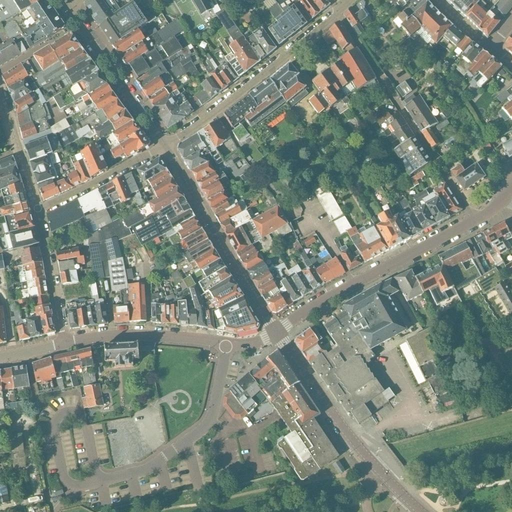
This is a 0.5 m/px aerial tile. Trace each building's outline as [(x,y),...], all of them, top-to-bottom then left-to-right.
[(46,0),(43,0),(0,25),(0,29),(2,28),(10,40),(19,35),(36,26),(56,14),(46,0)] [(0,0),(0,25),(43,0),(0,0)] [(131,0),(92,0),(83,5),(99,28),(117,16),(124,11),(125,10),(126,9),(133,21),(142,16),(135,6),(131,0)] [(142,0),(143,1),(140,2),(141,3),(144,8),(150,5),(148,0),(142,0)] [(206,0),(192,0),(201,16),(208,13),(210,17),(211,17),(211,18),(212,18),(213,19),(214,18),(217,17),(215,15),(212,11),(209,5),(206,0)] [(248,10),(243,0),(239,0),(235,2),(241,13),(248,10)] [(278,46),(307,24),(312,20),(296,0),(279,0),(276,2),(277,4),(268,10),(275,21),(276,23),(268,30),(279,45),(278,46)] [(296,0),(312,20),(313,20),(312,19),(320,13),(310,0),(296,0)] [(310,0),(320,13),(330,5),(329,5),(325,0),(310,0)] [(388,0),(386,2),(387,4),(387,5),(390,9),(396,3),(402,9),(406,5),(409,2),(411,0),(388,0)] [(398,18),(393,22),(399,29),(401,28),(410,38),(412,36),(420,29),(437,13),(427,2),(427,3),(424,0),(411,0),(409,2),(413,7),(409,10),(408,9),(407,9),(407,10),(398,18),(398,17),(397,18),(398,18)] [(479,0),(447,0),(465,17),(480,1),(479,0)] [(499,0),(498,2),(508,12),(511,7),(511,6),(504,0),(499,0)] [(480,1),(465,17),(479,31),(490,17),(488,14),(489,13),(484,8),(486,6),(481,1),(480,1)] [(498,2),(493,7),(499,13),(504,17),(508,12),(498,2)] [(225,3),(218,7),(221,11),(224,10),(228,8),(227,6),(225,3)] [(362,7),(361,8),(358,4),(352,9),(351,9),(343,15),(344,16),(353,29),(358,25),(368,18),(367,17),(370,15),(364,8),(362,7)] [(490,17),(479,31),(483,34),(487,38),(488,37),(487,37),(499,22),(495,18),(499,13),(493,7),(489,13),(488,14),(490,17)] [(117,16),(99,28),(106,38),(121,29),(126,27),(131,27),(133,26),(137,32),(138,31),(138,30),(147,24),(142,16),(133,21),(126,9),(125,10),(124,11),(117,16)] [(221,11),(215,15),(217,17),(234,44),(229,47),(235,56),(234,56),(233,57),(234,58),(245,74),(247,72),(257,64),(258,65),(260,63),(243,38),(242,36),(226,11),(224,10),(221,11)] [(242,19),(247,26),(253,21),(251,17),(252,16),(249,13),(242,19)] [(412,36),(410,38),(414,42),(418,38),(417,37),(419,36),(427,45),(429,44),(431,41),(449,25),(437,13),(420,29),(412,36)] [(36,26),(19,35),(21,39),(23,38),(30,49),(47,39),(65,28),(56,14),(36,26)] [(142,43),(120,58),(136,81),(156,68),(176,55),(180,52),(186,48),(190,45),(176,21),(158,33),(151,37),(145,41),(142,43)] [(329,31),(322,37),(329,46),(336,41),(343,51),(345,49),(348,55),(357,49),(353,43),(340,23),(329,31)] [(363,31),(358,25),(353,29),(358,35),(363,31)] [(431,41),(429,44),(433,49),(438,44),(448,52),(441,60),(445,63),(448,60),(452,55),(451,54),(464,38),(465,38),(462,36),(462,35),(454,29),(449,25),(431,41)] [(121,29),(106,38),(112,46),(137,32),(133,26),(131,27),(126,27),(121,29)] [(253,34),(252,34),(253,37),(260,46),(266,56),(267,56),(276,50),(276,49),(263,30),(261,28),(253,34)] [(242,36),(243,38),(260,63),(261,63),(260,62),(266,56),(260,46),(253,37),(252,34),(253,34),(251,30),(242,36)] [(137,32),(112,46),(113,47),(120,58),(142,43),(145,41),(138,31),(137,32)] [(49,47),(57,61),(61,59),(62,61),(80,49),(71,34),(55,44),(50,47),(49,46),(49,47)] [(0,67),(21,55),(21,54),(26,51),(21,42),(16,45),(14,43),(21,39),(19,35),(10,40),(0,45),(0,67)] [(221,38),(218,40),(228,55),(225,57),(229,63),(239,79),(239,78),(244,75),(245,74),(234,58),(233,57),(234,56),(221,38)] [(452,55),(448,60),(456,67),(462,60),(464,61),(465,60),(471,64),(482,51),(473,43),(471,44),(464,38),(451,54),(452,55)] [(2,76),(9,89),(31,76),(57,61),(49,47),(34,57),(33,56),(33,57),(21,64),(2,76)] [(136,81),(142,90),(159,78),(161,77),(167,73),(180,65),(190,58),(192,56),(191,55),(186,48),(180,52),(176,55),(156,68),(136,81)] [(80,49),(62,61),(61,59),(57,61),(31,76),(39,91),(89,61),(80,49)] [(348,55),(337,61),(338,63),(339,62),(351,83),(356,91),(376,80),(357,49),(348,55)] [(456,67),(461,72),(459,74),(464,77),(467,73),(473,79),(492,59),(491,58),(482,51),(483,51),(482,51),(471,64),(465,60),(464,61),(462,60),(456,67)] [(208,54),(205,57),(208,61),(206,63),(208,66),(206,68),(207,68),(210,73),(211,74),(221,92),(227,87),(228,87),(217,69),(218,68),(212,60),(208,54)] [(222,59),(220,61),(223,66),(234,83),(239,79),(229,63),(225,57),(224,56),(221,58),(222,59)] [(473,79),(469,83),(474,87),(476,85),(481,89),(487,83),(500,68),(501,67),(492,59),(473,79)] [(40,101),(42,105),(46,103),(53,99),(59,95),(97,73),(89,61),(39,91),(37,92),(37,91),(36,92),(40,101)] [(218,68),(217,69),(228,87),(233,83),(234,83),(223,66),(220,61),(218,62),(221,66),(218,68)] [(142,90),(147,100),(158,94),(165,90),(166,90),(179,82),(188,77),(197,71),(191,62),(182,68),(180,65),(167,73),(161,77),(159,78),(142,90)] [(338,63),(328,71),(342,90),(351,83),(339,62),(338,63)] [(270,80),(289,110),(308,95),(305,90),(306,88),(297,77),(299,76),(290,65),(291,65),(290,63),(275,76),(273,78),(270,80)] [(433,71),(435,73),(436,74),(443,66),(439,63),(433,69),(433,71)] [(210,73),(207,68),(205,69),(207,71),(195,78),(200,86),(204,91),(195,97),(202,107),(210,100),(221,92),(211,74),(210,73)] [(328,71),(312,83),(320,93),(331,108),(333,107),(339,102),(341,100),(345,105),(347,104),(349,102),(350,102),(346,97),(341,90),(342,90),(328,71)] [(59,95),(65,106),(74,101),(76,104),(82,101),(81,99),(106,85),(97,73),(59,95)] [(436,74),(435,73),(432,77),(439,84),(442,80),(436,74)] [(7,89),(14,103),(36,92),(37,91),(37,92),(39,91),(31,76),(9,89),(7,89)] [(158,94),(147,100),(152,107),(172,96),(178,92),(183,89),(182,88),(191,82),(188,77),(179,82),(166,90),(165,90),(158,94)] [(250,131),(262,146),(274,137),(267,128),(289,110),(270,80),(268,82),(251,95),(250,95),(249,96),(258,109),(244,120),(251,128),(250,129),(251,130),(250,131)] [(403,99),(415,90),(408,80),(396,89),(403,99)] [(76,104),(78,108),(90,101),(92,105),(112,93),(106,85),(81,99),(82,101),(76,104)] [(502,109),(510,119),(511,117),(511,87),(506,92),(510,97),(507,99),(510,103),(502,109)] [(172,96),(152,107),(162,121),(178,108),(187,103),(187,102),(182,94),(185,92),(183,89),(178,92),(172,96)] [(424,103),(432,97),(428,91),(420,97),(419,96),(418,97),(419,97),(416,99),(413,95),(404,101),(401,103),(404,107),(413,121),(428,109),(424,103)] [(36,92),(14,103),(17,116),(29,110),(28,108),(40,101),(36,92)] [(80,112),(84,119),(117,101),(112,93),(92,105),(80,112)] [(320,93),(308,102),(318,115),(327,109),(329,112),(330,111),(329,109),(331,108),(320,93)] [(63,109),(64,111),(66,110),(65,108),(66,107),(65,106),(59,95),(53,99),(59,111),(63,109)] [(249,96),(248,97),(223,116),(233,129),(234,129),(235,131),(233,133),(240,142),(249,135),(242,125),(241,126),(240,124),(244,120),(258,109),(249,96)] [(195,97),(187,102),(187,103),(194,112),(202,107),(195,97)] [(17,116),(20,128),(47,117),(42,105),(40,101),(28,108),(29,110),(17,116)] [(88,126),(91,132),(125,111),(125,110),(124,111),(117,101),(84,119),(76,123),(80,131),(88,126)] [(22,140),(23,141),(51,131),(50,128),(47,121),(52,119),(46,103),(42,105),(47,117),(20,128),(19,128),(23,140),(22,140)] [(187,103),(178,108),(185,118),(194,112),(187,103)] [(428,109),(413,121),(418,128),(421,134),(422,133),(430,129),(437,124),(437,125),(438,124),(433,117),(440,112),(435,104),(428,109)] [(178,108),(162,121),(168,130),(185,118),(178,108)] [(446,118),(452,114),(448,108),(442,112),(446,118)] [(56,135),(62,149),(79,140),(81,138),(90,140),(97,135),(101,142),(105,140),(132,122),(125,111),(91,132),(88,126),(80,131),(76,123),(70,127),(56,135)] [(375,121),(379,126),(391,118),(388,113),(375,121)] [(406,126),(402,119),(398,113),(391,118),(379,126),(383,133),(389,129),(392,134),(393,133),(394,133),(394,134),(406,126)] [(23,141),(24,147),(56,135),(70,127),(65,120),(50,128),(51,131),(23,141)] [(219,121),(203,131),(216,150),(226,142),(231,138),(219,121)] [(446,121),(435,127),(438,132),(449,125),(446,121)] [(105,140),(112,150),(124,143),(123,142),(124,142),(132,137),(140,132),(133,122),(132,122),(105,140)] [(398,140),(401,146),(414,138),(406,126),(394,134),(394,133),(393,133),(386,138),(391,145),(398,140)] [(430,129),(422,133),(432,149),(439,144),(430,129)] [(203,131),(197,134),(206,147),(210,154),(217,166),(223,162),(216,150),(217,150),(216,150),(203,131)] [(178,146),(177,149),(184,160),(183,160),(184,161),(206,147),(197,134),(180,145),(178,146)] [(55,154),(56,154),(63,151),(62,150),(62,149),(56,135),(24,147),(30,162),(47,156),(49,156),(55,154)] [(111,155),(104,159),(108,164),(115,160),(115,161),(124,155),(127,160),(150,146),(142,135),(138,138),(138,139),(135,142),(132,137),(124,142),(124,144),(110,153),(111,155)] [(393,151),(401,163),(422,150),(414,138),(401,146),(393,151)] [(511,141),(502,146),(509,159),(511,156),(511,141)] [(487,142),(478,148),(482,154),(491,149),(487,142)] [(80,155),(91,180),(92,179),(106,171),(106,170),(108,170),(96,146),(80,154),(80,155)] [(206,147),(184,161),(191,172),(206,162),(204,158),(210,154),(206,147)] [(422,150),(401,163),(410,177),(431,164),(422,150)] [(239,152),(230,158),(231,160),(234,165),(243,159),(239,152)] [(33,173),(52,167),(51,165),(60,162),(56,154),(55,154),(49,156),(47,156),(30,162),(33,173)] [(75,168),(81,184),(85,182),(91,180),(80,155),(70,159),(73,165),(75,169),(75,168)] [(0,171),(16,165),(13,158),(0,162),(0,171)] [(133,179),(137,187),(166,170),(159,158),(159,159),(144,168),(137,171),(140,176),(133,179)] [(359,163),(364,172),(368,169),(363,161),(359,163)] [(206,162),(191,172),(193,176),(196,183),(197,183),(219,170),(216,165),(212,168),(209,162),(207,164),(206,162)] [(0,180),(18,173),(16,168),(16,165),(0,171),(0,180)] [(451,172),(464,192),(485,177),(476,165),(465,172),(460,166),(451,172)] [(52,167),(33,173),(35,178),(36,179),(37,184),(55,177),(52,167)] [(69,180),(72,188),(81,184),(75,168),(75,169),(65,173),(66,176),(67,176),(68,180),(69,180)] [(219,170),(197,183),(201,191),(226,177),(223,173),(220,169),(219,170)] [(137,187),(139,192),(150,186),(152,189),(171,179),(166,170),(137,187)] [(0,191),(3,191),(22,183),(21,182),(18,173),(0,180),(0,191)] [(132,195),(138,209),(145,205),(139,192),(137,187),(133,179),(131,175),(132,175),(132,174),(121,179),(129,196),(132,195)] [(57,176),(55,177),(37,184),(39,192),(40,192),(43,201),(43,202),(60,194),(55,184),(59,183),(58,179),(58,178),(57,176)] [(226,177),(201,191),(201,192),(207,201),(226,189),(224,187),(230,184),(226,177)] [(119,200),(121,204),(130,200),(129,196),(121,179),(112,183),(120,200),(119,200)] [(146,200),(148,204),(178,189),(178,188),(177,188),(171,179),(152,189),(152,190),(149,191),(152,197),(146,200)] [(55,184),(60,194),(72,188),(69,180),(68,180),(59,183),(55,184)] [(324,182),(312,189),(319,201),(331,194),(324,182)] [(0,191),(1,192),(3,201),(24,193),(22,183),(3,191),(0,191)] [(98,190),(106,210),(107,213),(110,212),(109,208),(113,206),(112,204),(119,200),(120,200),(112,183),(98,190)] [(446,184),(433,191),(434,192),(438,199),(443,196),(446,202),(453,197),(446,184)] [(184,199),(178,189),(148,204),(145,205),(138,209),(125,216),(120,219),(112,223),(96,231),(104,279),(110,278),(108,261),(122,258),(118,242),(132,235),(129,229),(131,228),(154,215),(184,199)] [(226,189),(207,201),(211,210),(226,201),(228,200),(228,199),(224,192),(227,191),(226,189)] [(78,201),(84,218),(106,210),(98,190),(78,201)] [(426,190),(419,194),(436,225),(441,222),(449,218),(449,217),(444,209),(438,199),(434,192),(429,195),(426,190)] [(3,201),(5,208),(13,206),(27,203),(24,193),(3,201)] [(331,194),(319,201),(325,212),(337,205),(331,194)] [(415,203),(409,206),(409,207),(423,232),(431,228),(436,225),(419,194),(412,198),(415,203)] [(211,210),(215,216),(230,208),(237,204),(237,203),(236,200),(235,201),(232,197),(228,199),(228,200),(226,201),(211,210)] [(447,208),(444,209),(449,217),(461,211),(453,197),(446,202),(449,207),(447,208)] [(131,228),(142,247),(152,241),(158,238),(161,236),(157,229),(190,210),(184,199),(154,215),(131,228)] [(398,216),(400,219),(411,239),(423,232),(409,207),(409,206),(405,199),(398,203),(402,210),(403,209),(404,212),(398,216)] [(89,235),(96,231),(112,223),(107,213),(106,210),(84,218),(78,201),(47,216),(51,234),(82,219),(89,235)] [(0,209),(0,210),(1,217),(4,216),(4,217),(14,214),(15,216),(30,212),(27,203),(13,206),(5,208),(0,209)] [(230,208),(215,216),(220,225),(242,213),(237,204),(230,208)] [(337,205),(325,212),(332,223),(343,216),(337,205)] [(249,223),(226,235),(237,255),(252,246),(259,242),(264,250),(262,251),(264,253),(275,247),(273,243),(292,232),(278,207),(260,216),(252,221),(249,223)] [(220,225),(225,234),(226,235),(249,223),(252,221),(260,216),(259,213),(254,215),(250,209),(246,211),(242,214),(242,213),(220,225)] [(161,236),(164,234),(173,230),(194,217),(190,210),(157,229),(161,236)] [(14,214),(4,217),(8,236),(4,237),(6,243),(17,240),(15,233),(18,232),(18,233),(34,228),(30,212),(15,216),(14,214)] [(388,212),(383,215),(400,245),(410,239),(411,239),(400,219),(398,216),(397,216),(392,219),(388,212)] [(376,227),(375,227),(389,250),(400,245),(383,215),(378,218),(382,224),(376,227)] [(164,234),(168,240),(169,239),(168,238),(198,223),(194,217),(173,230),(164,234)] [(344,217),(333,223),(340,235),(346,232),(347,232),(352,229),(350,227),(346,220),(344,217)] [(169,239),(173,246),(182,241),(202,230),(198,223),(168,238),(169,239)] [(504,224),(492,230),(498,243),(506,239),(507,241),(509,240),(511,238),(511,237),(511,236),(511,231),(509,233),(504,224)] [(352,229),(347,232),(350,238),(357,234),(362,243),(371,260),(388,251),(389,250),(375,227),(372,229),(370,226),(365,229),(364,227),(357,231),(355,227),(352,229)] [(18,232),(15,233),(17,240),(18,242),(37,236),(34,228),(18,233),(18,232)] [(208,240),(203,231),(202,230),(182,241),(173,246),(173,247),(154,257),(157,262),(163,258),(163,259),(180,250),(182,254),(208,240)] [(492,230),(484,235),(495,255),(496,258),(499,256),(509,251),(508,250),(511,248),(511,243),(506,245),(504,242),(507,241),(506,239),(498,243),(492,230)] [(308,239),(311,244),(316,241),(314,239),(317,237),(316,234),(308,239)] [(357,234),(350,238),(356,249),(358,252),(353,254),(354,257),(353,257),(354,259),(359,257),(362,264),(364,263),(371,260),(362,243),(357,234)] [(474,240),(482,256),(482,257),(488,253),(491,258),(497,268),(504,264),(499,256),(496,258),(495,255),(484,235),(483,235),(474,240)] [(17,240),(6,243),(8,253),(13,252),(39,246),(37,236),(18,242),(17,240)] [(311,244),(308,239),(303,242),(306,247),(311,244)] [(337,239),(333,241),(340,255),(349,271),(362,265),(362,264),(359,257),(354,259),(353,257),(352,258),(349,252),(348,251),(346,247),(342,247),(337,239)] [(179,270),(181,269),(188,265),(214,250),(208,240),(182,254),(186,261),(177,266),(179,270)] [(465,243),(463,244),(472,260),(483,281),(493,277),(490,271),(485,274),(476,259),(482,256),(474,240),(466,244),(465,243)] [(298,242),(291,245),(296,253),(297,252),(302,249),(298,242)] [(438,258),(437,258),(438,259),(439,259),(441,264),(442,266),(456,293),(475,281),(484,296),(494,290),(497,296),(508,289),(499,274),(493,277),(483,281),(472,260),(463,244),(463,245),(457,249),(456,249),(447,254),(440,257),(440,256),(438,258)] [(252,246),(237,255),(237,256),(237,255),(241,263),(258,253),(257,251),(256,252),(252,246)] [(22,266),(23,266),(42,263),(39,248),(24,251),(25,256),(21,257),(22,266)] [(76,259),(78,272),(86,270),(84,256),(80,257),(78,249),(69,251),(56,253),(58,262),(76,259)] [(302,249),(297,252),(307,269),(302,272),(313,291),(315,290),(314,290),(322,286),(323,286),(312,266),(309,261),(302,249)] [(181,269),(184,274),(197,267),(199,270),(200,271),(220,260),(214,250),(188,265),(181,269)] [(325,250),(317,255),(319,258),(320,258),(325,266),(334,280),(345,273),(336,259),(333,261),(325,250)] [(258,253),(241,263),(247,272),(263,262),(258,254),(258,253)] [(120,292),(120,299),(124,298),(123,293),(128,293),(127,285),(127,280),(122,258),(108,261),(110,278),(111,292),(120,292)] [(314,258),(309,261),(312,266),(323,286),(334,280),(325,266),(320,258),(319,258),(315,260),(314,258)] [(60,274),(77,272),(78,272),(76,259),(58,262),(60,274)] [(195,274),(182,282),(185,286),(187,290),(196,285),(198,284),(195,280),(204,275),(206,279),(225,268),(220,260),(200,271),(199,270),(194,273),(195,274)] [(263,262),(247,272),(252,281),(269,271),(273,269),(277,266),(274,265),(273,266),(272,265),(270,266),(271,268),(268,269),(263,262)] [(17,267),(20,284),(21,283),(27,282),(45,279),(44,274),(42,263),(23,266),(22,266),(17,267)] [(269,271),(252,281),(253,282),(258,290),(272,281),(278,278),(283,275),(281,272),(282,270),(286,268),(283,263),(277,267),(277,266),(273,269),(269,271)] [(297,265),(287,271),(290,277),(291,277),(292,279),(302,298),(303,297),(313,291),(302,272),(301,273),(297,265)] [(442,266),(415,279),(423,294),(429,291),(436,306),(457,296),(456,293),(442,266)] [(199,287),(203,295),(209,292),(231,278),(231,277),(230,277),(225,268),(225,269),(225,268),(206,279),(206,280),(198,284),(200,287),(199,287)] [(495,268),(490,271),(493,277),(499,274),(495,268)] [(412,271),(394,280),(401,292),(407,303),(424,295),(423,294),(415,279),(412,273),(412,272),(412,271)] [(77,272),(60,274),(62,286),(79,283),(77,272)] [(283,275),(278,278),(282,285),(286,292),(293,303),(302,298),(292,279),(291,277),(290,277),(287,279),(285,280),(282,278),(283,277),(283,275)] [(200,297),(203,305),(237,287),(231,278),(209,292),(203,295),(200,297)] [(272,281),(258,290),(262,298),(282,285),(278,278),(272,281)] [(21,297),(17,297),(18,301),(26,299),(33,298),(48,296),(45,279),(27,282),(21,283),(22,291),(20,291),(21,297)] [(393,280),(389,282),(396,295),(401,292),(394,280),(393,280)] [(342,308),(341,308),(342,311),(341,311),(369,364),(371,363),(369,361),(373,359),(375,357),(371,351),(407,331),(389,299),(396,295),(389,282),(381,286),(342,307),(341,307),(342,308)] [(198,327),(208,329),(207,317),(206,314),(205,308),(203,305),(200,297),(203,295),(199,287),(200,287),(198,284),(196,285),(187,290),(174,297),(177,303),(186,302),(192,300),(195,311),(198,327)] [(133,285),(127,285),(128,293),(129,306),(130,323),(147,322),(144,285),(133,285)] [(282,285),(262,298),(265,302),(272,312),(272,313),(277,314),(287,307),(280,296),(286,292),(282,285)] [(205,308),(206,314),(212,312),(243,298),(237,288),(237,287),(203,305),(205,308)] [(508,289),(497,296),(509,316),(511,314),(511,295),(511,293),(510,293),(508,289)] [(286,292),(280,296),(287,307),(293,303),(286,292)] [(114,323),(114,324),(130,323),(128,293),(123,293),(124,298),(120,299),(121,307),(113,307),(114,323)] [(167,297),(163,299),(162,293),(158,294),(160,306),(161,324),(170,325),(170,306),(167,297)] [(151,323),(161,324),(160,306),(158,294),(151,295),(152,323),(151,323)] [(93,300),(97,326),(108,325),(108,324),(107,324),(105,306),(104,306),(103,300),(102,299),(98,300),(98,295),(92,296),(93,300)] [(170,325),(179,325),(179,308),(177,303),(174,297),(173,295),(167,297),(170,306),(170,325)] [(49,305),(48,296),(33,298),(34,308),(49,305)] [(214,331),(217,331),(216,322),(249,307),(243,298),(212,312),(214,331)] [(17,328),(20,341),(31,339),(28,326),(23,327),(22,321),(20,310),(28,308),(26,299),(18,301),(17,301),(18,310),(13,311),(17,328)] [(84,302),(89,327),(97,326),(93,300),(84,302)] [(197,327),(198,327),(195,311),(192,300),(186,302),(187,311),(188,326),(197,327)] [(70,329),(79,328),(77,311),(76,304),(71,304),(70,301),(65,302),(68,311),(70,329)] [(77,311),(79,328),(88,327),(89,327),(84,302),(81,303),(76,304),(77,311)] [(179,325),(188,326),(187,311),(186,302),(177,303),(179,308),(179,325)] [(34,308),(36,318),(40,317),(52,316),(50,305),(49,305),(34,308)] [(224,333),(236,335),(258,330),(260,325),(249,307),(216,322),(217,331),(224,333)] [(317,358),(309,364),(310,366),(311,365),(312,366),(313,367),(312,368),(318,377),(319,376),(320,379),(321,378),(325,385),(327,387),(328,390),(329,389),(330,391),(333,396),(337,402),(338,402),(338,401),(339,403),(340,405),(341,406),(341,405),(347,414),(348,415),(348,417),(349,417),(349,416),(350,418),(351,417),(352,416),(359,425),(370,418),(371,417),(372,416),(371,415),(389,402),(383,393),(384,392),(375,380),(374,380),(372,375),(371,375),(370,373),(369,370),(368,370),(366,366),(369,364),(341,311),(340,312),(339,310),(334,313),(336,316),(322,325),(338,347),(336,349),(328,354),(329,355),(320,362),(317,358)] [(40,317),(44,336),(55,334),(52,316),(40,317)] [(28,326),(31,339),(44,336),(40,317),(36,318),(26,320),(22,321),(23,327),(28,326)] [(296,339),(295,345),(302,354),(317,343),(318,343),(321,341),(318,336),(313,328),(297,339),(296,339)] [(429,343),(437,339),(432,328),(405,342),(425,382),(428,381),(434,395),(446,389),(434,365),(439,363),(429,343)] [(497,356),(500,354),(492,337),(481,342),(496,375),(510,372),(508,367),(503,369),(497,356)] [(317,343),(302,354),(306,360),(309,364),(317,358),(320,362),(329,355),(328,354),(336,349),(331,342),(321,348),(318,343),(317,343)] [(138,344),(104,346),(105,362),(114,362),(115,369),(133,368),(133,361),(139,360),(139,352),(138,344)] [(81,369),(85,386),(96,384),(95,374),(89,375),(88,368),(94,367),(90,350),(78,353),(81,367),(81,369)] [(266,398),(271,405),(272,405),(271,404),(278,400),(300,383),(288,365),(279,351),(266,360),(262,364),(261,364),(253,372),(252,371),(249,374),(250,375),(248,376),(259,389),(258,389),(266,398)] [(69,372),(73,388),(79,386),(76,375),(75,375),(75,371),(74,368),(81,367),(78,353),(65,356),(69,372)] [(57,380),(58,388),(59,391),(64,390),(63,385),(61,379),(60,374),(69,372),(65,356),(55,358),(52,359),(56,379),(57,380)] [(41,362),(49,393),(59,391),(58,388),(54,389),(52,383),(51,380),(56,379),(52,359),(41,362)] [(38,392),(39,395),(44,394),(49,393),(41,362),(31,364),(36,383),(41,382),(42,386),(43,391),(42,391),(38,392)] [(11,370),(14,389),(30,386),(27,366),(12,369),(13,369),(11,370)] [(0,372),(2,391),(14,389),(11,370),(0,372)] [(259,389),(248,376),(229,393),(248,414),(266,398),(258,389),(259,389)] [(272,405),(284,423),(292,417),(294,419),(314,405),(300,384),(300,383),(278,400),(271,404),(272,405)] [(88,409),(88,410),(104,406),(102,395),(100,385),(84,388),(86,398),(82,399),(84,409),(88,409)] [(233,418),(241,419),(247,415),(247,416),(247,415),(248,415),(248,414),(229,393),(230,394),(224,398),(223,406),(233,418)] [(301,481),(303,481),(339,457),(338,457),(337,458),(330,448),(330,444),(331,443),(323,432),(321,431),(319,432),(312,421),(315,419),(320,415),(314,405),(294,419),(292,417),(284,423),(292,434),(277,444),(277,446),(280,450),(294,471),(301,481)] [(14,460),(15,470),(21,469),(27,468),(22,435),(6,437),(7,442),(0,443),(0,449),(8,448),(10,461),(14,460)] [(338,462),(332,465),(339,476),(345,472),(338,462)] [(37,503),(36,498),(26,499),(27,511),(44,511),(43,495),(39,496),(40,502),(37,503)]
